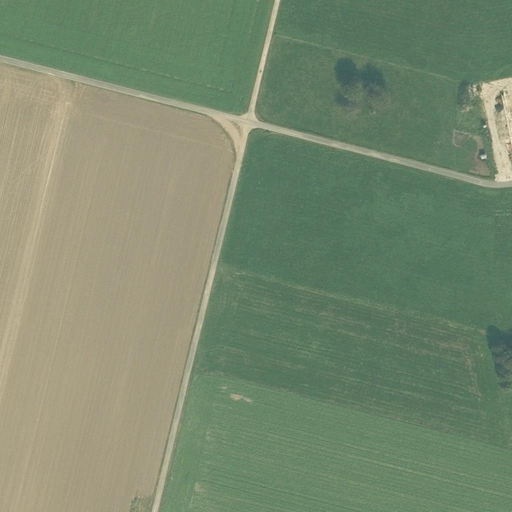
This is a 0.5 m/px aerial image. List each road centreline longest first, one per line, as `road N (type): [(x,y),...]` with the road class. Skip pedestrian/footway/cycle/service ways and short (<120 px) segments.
road 1 (unclassified): [(511,183),(489,184),(0,60)]
road 2 (track): [(277,0),(154,511)]
